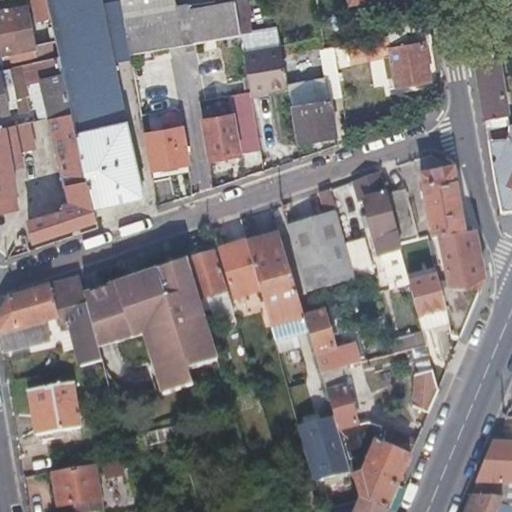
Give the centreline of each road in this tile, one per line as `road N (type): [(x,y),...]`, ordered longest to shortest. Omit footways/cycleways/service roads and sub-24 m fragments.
road 1 (residential): [(0,290),(466,122)]
road 2 (secondary): [(427,511),(511,311)]
road 3 (tertiary): [(466,122),(494,250),(511,269)]
road 4 (tertiary): [(444,0),(466,122)]
